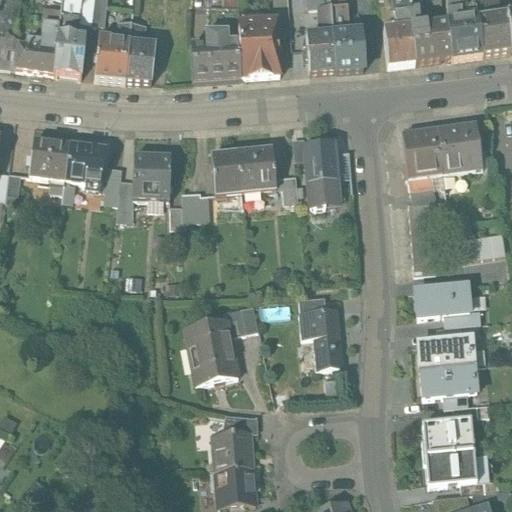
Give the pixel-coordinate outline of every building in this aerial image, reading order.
[(94,3),(73,0),(61,0),(58,32),(57,41),(75,43),(75,30),(91,32),(94,3)] [(238,15),(237,0),(220,0),(221,15),(238,15)] [(328,0),(307,0),(309,15),(317,14),(330,13),(328,0)] [(405,0),(391,2),(394,25),(400,34),(408,33),(405,0)] [(418,0),(404,0),(405,0),(408,33),(418,32),(421,20),(418,0)] [(476,24),(459,26),(459,0),(446,0),(445,29),(441,29),(444,66),(481,60),(476,24)] [(1,2),(0,4),(0,73),(9,75),(19,10),(1,2)] [(496,4),(480,4),(476,24),(481,60),(510,56),(504,18),(493,19),(496,4)] [(359,35),(348,36),(346,12),(330,13),(335,77),(363,75),(359,35)] [(319,40),(305,41),(308,79),(335,77),(330,13),(317,14),(319,40)] [(221,15),(206,15),(207,41),(238,41),(238,27),(238,15),(221,15)] [(275,25),(238,27),(238,41),(238,46),(238,48),(240,84),(279,80),(275,25)] [(418,32),(408,33),(413,70),(444,66),(441,29),(418,32)] [(58,32),(42,30),(41,46),(28,45),(27,53),(18,52),(16,75),(54,80),(57,41),(58,32)] [(109,45),(96,44),(93,85),(126,88),(129,51),(129,44),(130,32),(117,31),(116,46),(116,50),(108,49),(109,45)] [(142,33),(130,32),(129,44),(141,45),(142,33)] [(400,34),(382,36),(387,73),(413,70),(408,33),(400,34)] [(75,43),(57,41),(54,80),(79,83),(85,44),(75,43)] [(207,41),(205,41),(206,51),(189,52),(191,88),(240,84),(238,48),(238,46),(238,41),(207,41)] [(141,45),(129,44),(129,51),(154,53),(154,46),(141,45)] [(154,53),(129,51),(126,88),(151,90),(154,53)] [(473,130),(435,135),(442,181),(480,176),(473,130)] [(435,135),(400,140),(409,197),(436,194),(434,182),(442,181),(435,135)] [(68,148),(32,144),(28,179),(50,182),(48,193),(63,195),(68,148)] [(104,153),(68,148),(63,195),(62,204),(69,205),(72,188),(68,187),(68,183),(98,187),(99,187),(102,171),(104,153)] [(333,148),(303,150),(309,210),(338,208),(336,184),(334,159),(333,148)] [(271,153),(237,156),(241,196),(274,193),(271,153)] [(237,156),(210,159),(214,198),(241,196),(237,156)] [(348,157),(334,159),(336,184),(350,183),(348,157)] [(169,159),(133,158),(132,184),(131,201),(132,201),(167,202),(169,159)] [(121,174),(102,171),(99,187),(98,187),(98,192),(104,193),(102,204),(117,206),(120,183),(121,174)] [(20,178),(9,177),(6,199),(17,200),(20,178)] [(132,184),(120,183),(117,206),(116,220),(132,220),(132,201),(131,201),(132,184)] [(200,196),(181,196),(181,208),(182,224),(201,224),(200,196)] [(439,205),(408,210),(413,281),(435,279),(431,226),(440,225),(439,205)] [(181,208),(168,209),(169,230),(182,230),(182,224),(181,208)] [(496,222),(450,224),(451,241),(497,239),(496,222)] [(501,243),(456,251),(458,269),(504,261),(501,243)] [(465,292),(414,297),(416,325),(442,322),(468,320),(468,319),(465,292)] [(324,303),(299,305),(300,317),(325,315),(324,303)] [(253,311),(226,316),(227,323),(230,340),(257,335),(253,311)] [(300,317),(298,318),(301,344),(313,343),(316,375),(342,372),(337,314),(300,317)] [(468,320),(442,322),(443,334),(459,333),(479,331),(478,318),(468,319),(468,320)] [(227,323),(185,331),(189,352),(194,351),(197,370),(192,371),(196,388),(238,380),(230,340),(227,323)] [(443,334),(435,335),(436,347),(460,345),(459,333),(443,334)] [(436,347),(416,349),(419,377),(473,372),(470,344),(436,347)] [(473,372),(419,377),(422,404),(441,403),(465,400),(475,399),(473,372)] [(465,400),(441,403),(442,415),(451,414),(467,412),(465,400)] [(467,412),(451,414),(452,426),(469,424),(488,422),(487,411),(467,412)] [(254,422),(231,421),(232,437),(249,436),(256,435),(254,422)] [(452,426),(421,429),(423,449),(420,449),(421,461),(472,456),(469,424),(452,426)] [(232,437),(212,439),(215,474),(251,471),(252,471),(249,436),(232,437)] [(472,456),(421,461),(422,473),(425,472),(427,492),(459,489),(475,488),(472,456)] [(251,471),(215,474),(218,510),(254,507),(251,471)] [(475,488),(459,489),(460,501),(466,501),(496,498),(494,486),(475,488)] [(460,501),(431,504),(431,505),(432,505),(434,511),(468,511),(465,502),(467,502),(466,501),(460,501)]
